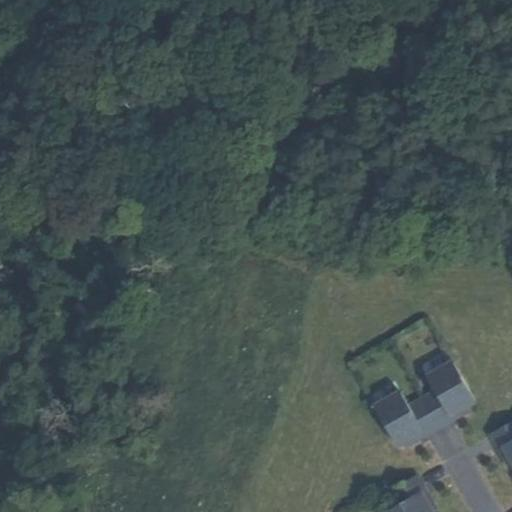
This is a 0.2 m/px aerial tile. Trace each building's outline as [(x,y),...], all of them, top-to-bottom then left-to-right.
[(398,444),(402,451),(408,447),(427,437),(430,442),(458,425),(455,420),(474,410),(480,406),(458,367),(432,382),(440,396),(414,411),(406,397),(380,411),(383,417),(398,444)] [(455,420),(458,425),(477,415),(474,410),(455,420)] [(511,426),(492,437),(500,451),(505,449),(511,461),(511,426)] [(427,437),(408,447),(411,452),(430,442),(427,437)] [(511,461),(505,449),(500,451),(510,471),(511,469),(511,461)] [(429,493),(421,478),(391,494),(398,507),(389,511),(432,511),(424,495),(429,493)] [(439,511),(429,493),(424,495),(432,511),(439,511)]
